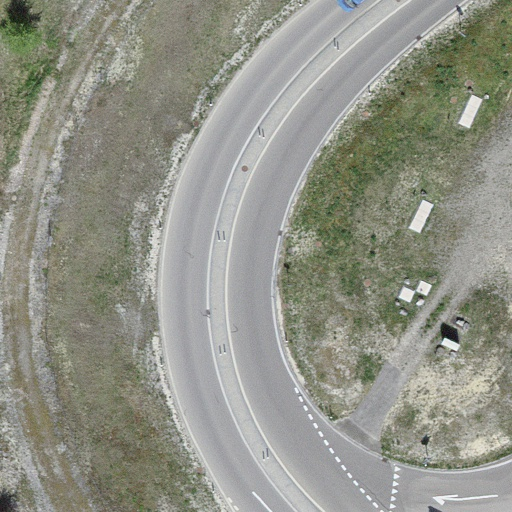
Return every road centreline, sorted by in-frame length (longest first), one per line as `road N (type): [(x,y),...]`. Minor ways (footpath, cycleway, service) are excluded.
road 1 (trunk): [(351,0),(301,38),(240,107),(190,217),(182,272),(194,380),(223,449),(267,511)]
road 2 (track): [(116,0),(52,113),(17,253),(16,341),(35,424),(71,511)]
road 3 (trunk): [(300,448),(256,355),(253,253),(266,194),(288,148),(341,83),(434,0)]
road 4 (track): [(338,471),(486,235),(511,174)]
road 5 (trunk): [(511,487),(434,502),(398,496),(300,448)]
